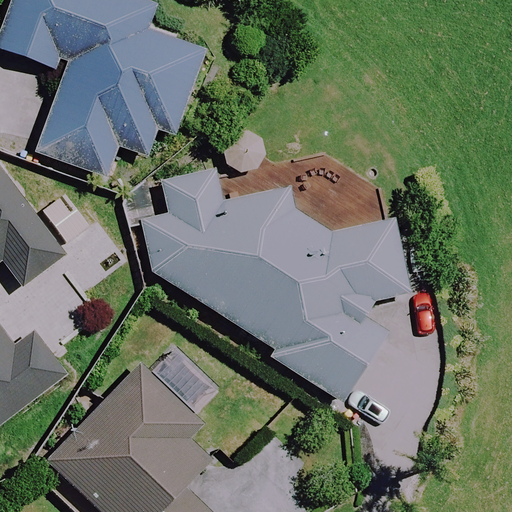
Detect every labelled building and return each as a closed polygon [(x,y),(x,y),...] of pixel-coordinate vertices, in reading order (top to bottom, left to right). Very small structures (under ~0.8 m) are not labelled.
[(151,12),(118,0),(16,0),(0,42),(0,54),(66,79),(34,167),(106,194),(122,152),(148,162),(159,133),(175,139),(205,61),(141,38),(151,12)] [(135,229),(150,276),(273,356),(267,365),(341,414),(388,343),(361,325),(372,309),(404,301),(387,231),(313,250),(297,186),(228,204),(220,173),(157,189),(166,221),(135,229)] [(64,264),(0,176),(0,431),(65,383),(32,338),(11,354),(0,339),(0,270),(2,269),(21,296),(64,264)] [(197,420),(142,367),(47,465),(95,511),(200,511),(183,495),(208,469),(178,440),(197,420)] [(216,451),(237,470),(268,435),(248,416),(216,451)]
